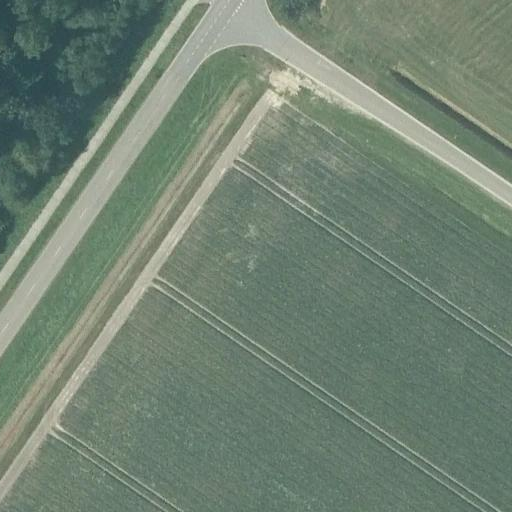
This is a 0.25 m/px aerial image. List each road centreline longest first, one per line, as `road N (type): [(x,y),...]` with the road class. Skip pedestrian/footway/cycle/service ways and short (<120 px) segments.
road 1 (secondary): [(0,334),(225,6)]
road 2 (unclassified): [(511,191),(225,6)]
